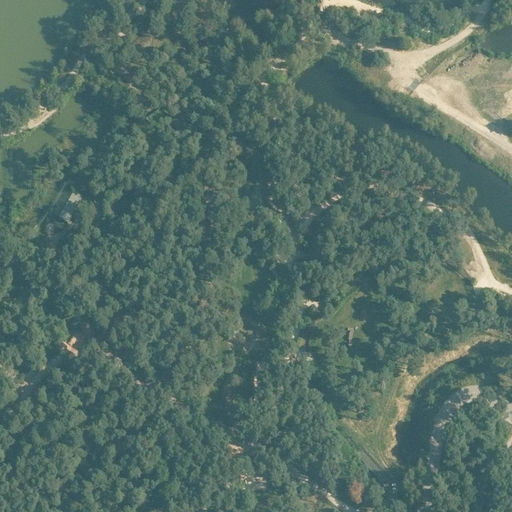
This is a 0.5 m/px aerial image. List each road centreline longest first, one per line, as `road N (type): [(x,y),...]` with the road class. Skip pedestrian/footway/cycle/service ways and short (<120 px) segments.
road 1 (track): [(350,511),(90,349),(70,351),(35,379),(0,373)]
road 2 (track): [(336,39),(399,68),(459,37),(485,6)]
road 3 (track): [(399,68),(511,149)]
